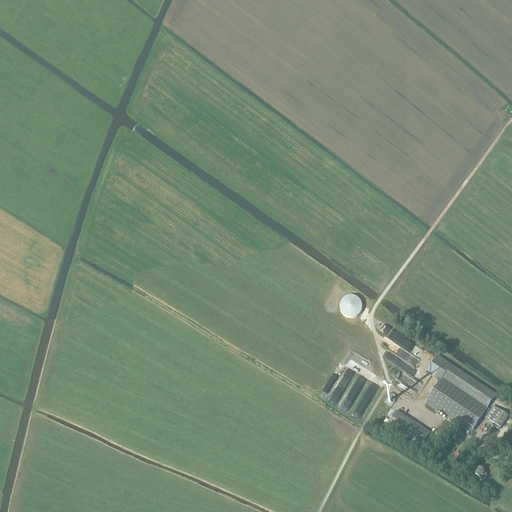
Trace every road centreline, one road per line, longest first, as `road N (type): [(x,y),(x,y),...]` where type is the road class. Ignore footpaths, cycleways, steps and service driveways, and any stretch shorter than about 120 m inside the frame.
road 1 (track): [(511,119),(371,316),(389,386),(447,424)]
road 2 (track): [(319,511),(389,386)]
